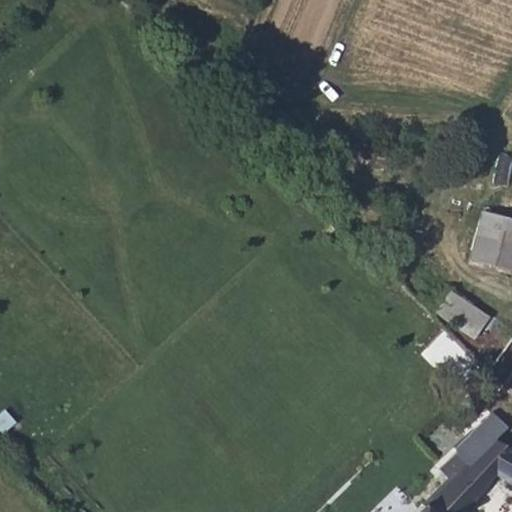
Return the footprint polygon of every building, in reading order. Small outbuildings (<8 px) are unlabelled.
[(511,279),(511,224),(496,220),(489,243),(481,271),(511,279)] [(476,336),(490,312),(448,288),(434,312),(476,336)] [(469,362),(492,386),(511,405),(511,327),(508,323),(469,362)] [(487,476),(511,490),(511,454),(484,438),(451,471),(473,492),(487,476)] [(418,511),(456,511),(473,492),(451,471),(415,509),(418,511)]
